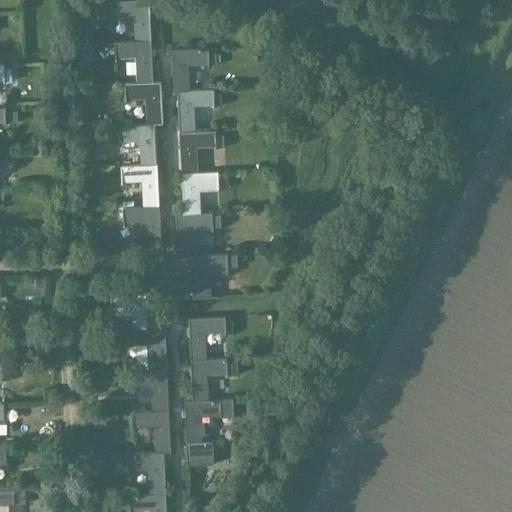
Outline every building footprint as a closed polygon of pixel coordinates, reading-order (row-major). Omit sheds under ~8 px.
[(133,16),(134,41),(134,42),(150,41),(147,0),(134,0),(111,1),(112,17),(133,16)] [(114,58),(135,57),(136,82),(136,84),(152,82),(150,41),(134,42),(134,41),(113,42),(114,58)] [(174,93),(177,93),(177,92),(189,91),(189,90),(187,65),(208,64),(207,48),(171,50),(174,93)] [(160,81),(152,82),(136,84),(136,82),(123,83),(124,99),(145,98),(146,122),(146,124),(154,123),(154,125),(162,124),(160,81)] [(214,105),(213,89),(189,90),(189,91),(177,92),(177,93),(179,133),(194,132),(193,106),(214,105)] [(139,139),(140,164),(140,165),(156,164),(154,125),(154,123),(146,124),(146,122),(118,124),(118,140),(139,139)] [(194,132),(179,133),(181,174),(196,174),(196,173),(195,147),(216,146),(215,130),(194,132)] [(156,164),(140,165),(140,164),(120,165),(121,182),(141,181),(143,206),(143,207),(158,206),(156,164)] [(218,188),(217,172),(196,173),(196,174),(181,174),(183,215),(183,216),(198,215),(198,214),(197,189),(218,188)] [(143,206),(122,207),(123,223),(135,223),(136,250),(145,249),(161,249),(158,206),(143,207),(143,206)] [(211,213),(198,214),(198,215),(183,216),(183,215),(175,215),(177,258),(190,258),(193,257),(193,256),(191,231),(212,230),(211,213)] [(193,257),(190,258),(192,299),(208,298),(207,271),(227,270),(226,254),(193,256),(193,257)] [(131,330),(147,330),(147,328),(145,288),(109,290),(110,305),(130,304),(131,330)] [(188,319),(190,361),(206,360),(206,359),(205,334),(226,333),(225,317),(188,319)] [(149,344),(151,370),(151,371),(166,370),(164,328),(147,328),(147,330),(131,330),(128,330),(129,345),(149,344)] [(206,359),(206,360),(190,361),(192,401),(192,403),(208,402),(208,401),(207,375),(227,374),(227,358),(206,359)] [(151,386),(153,411),(153,413),(168,412),(166,370),(151,371),(151,370),(130,371),(131,387),(151,386)] [(192,401),(184,401),(186,443),(187,464),(212,463),(211,442),(201,442),(200,417),(221,416),(220,400),(208,401),(208,402),(192,403),(192,401)] [(153,427),(155,452),(155,453),(162,453),(163,454),(170,453),(168,412),(153,413),(153,411),(132,412),(133,428),(153,427)] [(162,453),(155,453),(155,452),(126,454),(127,470),(147,469),(149,494),(149,496),(165,494),(163,454),(162,453)] [(0,486),(0,502),(24,502),(23,485),(13,486),(0,486)] [(128,495),(129,497),(129,511),(149,510),(149,511),(165,511),(165,494),(149,496),(149,494),(128,495)]
